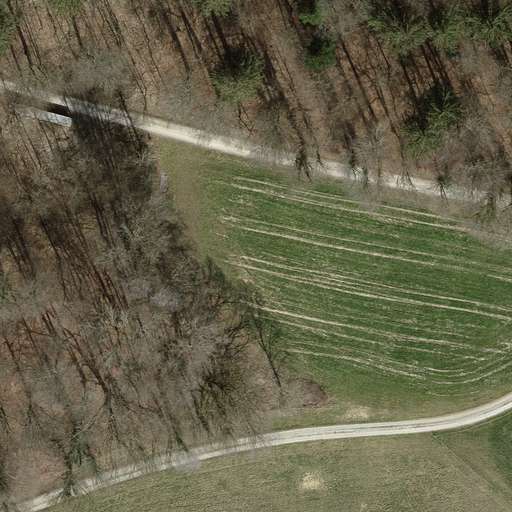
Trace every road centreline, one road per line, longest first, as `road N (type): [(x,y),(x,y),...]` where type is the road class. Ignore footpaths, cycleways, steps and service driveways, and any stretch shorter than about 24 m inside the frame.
road 1 (track): [(3,511),(140,462),(268,434),(473,417),(511,399)]
road 2 (track): [(511,203),(0,86)]
